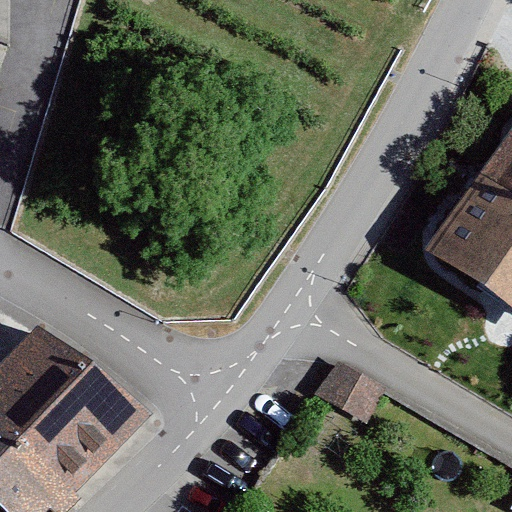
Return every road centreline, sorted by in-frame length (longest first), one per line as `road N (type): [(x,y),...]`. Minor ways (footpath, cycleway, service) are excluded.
road 1 (residential): [(468,0),(291,315)]
road 2 (residential): [(291,315),(511,444)]
road 3 (residential): [(0,279),(222,399)]
road 4 (residential): [(222,399),(107,511)]
